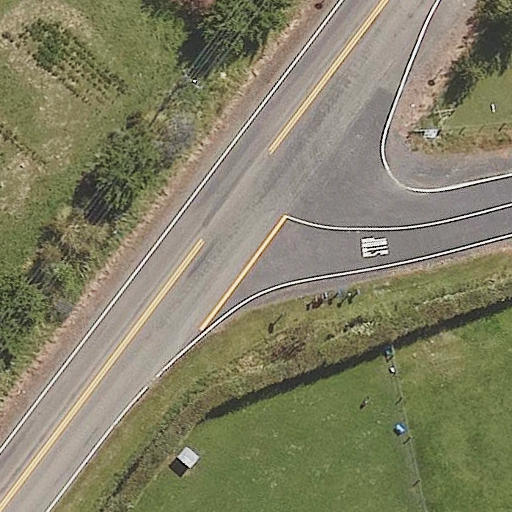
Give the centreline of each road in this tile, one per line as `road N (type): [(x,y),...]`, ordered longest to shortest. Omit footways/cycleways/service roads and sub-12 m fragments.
road 1 (unclassified): [(0,502),(241,184)]
road 2 (unclassified): [(241,184),(286,217),(319,227),(414,226),(511,204)]
road 3 (unclassified): [(241,184),(380,0)]
